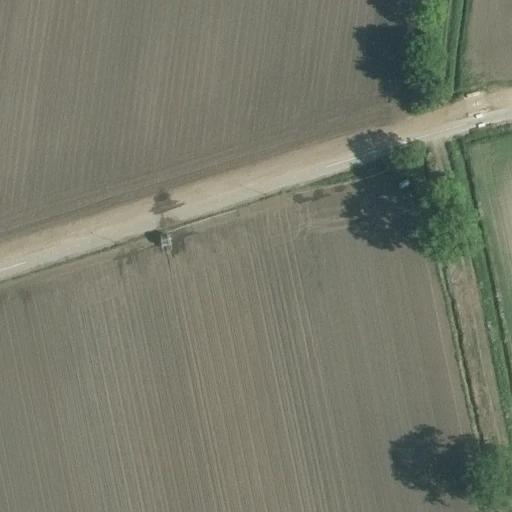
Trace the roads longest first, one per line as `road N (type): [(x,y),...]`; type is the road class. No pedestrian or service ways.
road 1 (track): [(511,102),(332,149),(0,257)]
road 2 (track): [(511,484),(438,136)]
road 3 (track): [(438,136),(452,0)]
